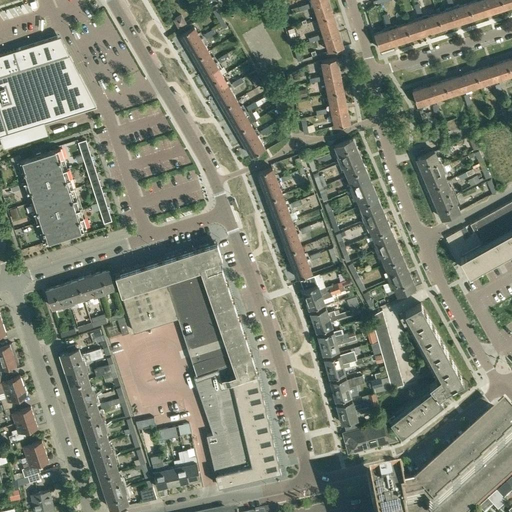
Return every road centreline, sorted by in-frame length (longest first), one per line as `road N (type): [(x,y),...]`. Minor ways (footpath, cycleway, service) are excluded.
road 1 (unclassified): [(309,480),(284,367),(228,212)]
road 2 (unclassified): [(88,511),(11,281)]
road 3 (unclassified): [(228,212),(211,166),(114,0)]
road 4 (unclassified): [(11,281),(228,212)]
road 5 (unclassified): [(309,480),(410,454),(502,385)]
road 6 (residential): [(372,74),(391,161),(422,240)]
road 7 (unclassified): [(502,385),(422,240)]
road 8 (unclassified): [(164,511),(309,480)]
road 9 (residential): [(511,28),(372,74)]
